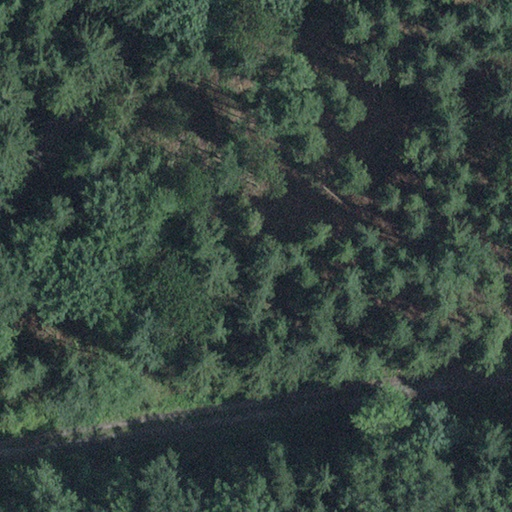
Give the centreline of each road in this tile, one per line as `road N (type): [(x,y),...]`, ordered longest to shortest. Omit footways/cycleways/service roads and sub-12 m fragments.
road 1 (track): [(0,451),(511,369)]
road 2 (track): [(172,0),(0,198)]
